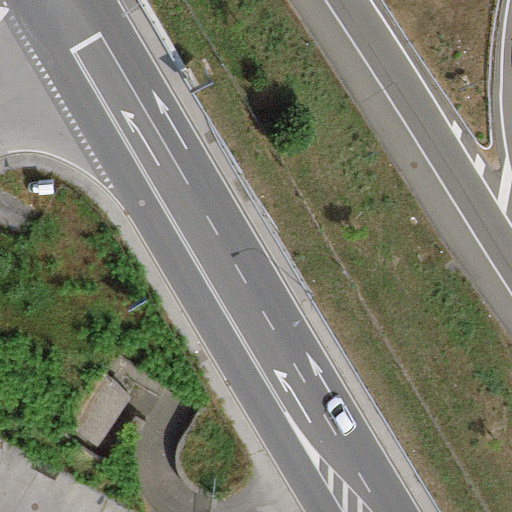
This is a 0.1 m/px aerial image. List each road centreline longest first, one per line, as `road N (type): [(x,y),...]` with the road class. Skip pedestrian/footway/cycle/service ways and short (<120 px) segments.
road 1 (secondary): [(85,43),(366,511)]
road 2 (trunk): [(341,0),(511,266)]
